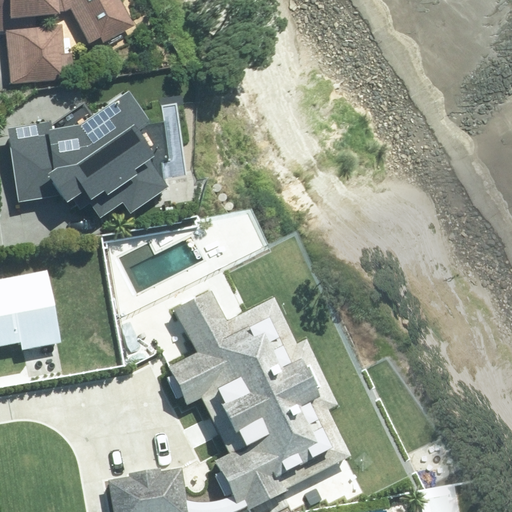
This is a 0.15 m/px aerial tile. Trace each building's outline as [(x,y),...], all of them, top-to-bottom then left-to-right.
[(0,0),(0,33),(8,33),(14,88),(75,82),(65,0),(68,0),(96,49),(137,27),(122,0),(0,0)] [(125,213),(133,225),(179,194),(150,153),(149,142),(161,134),(133,93),(97,117),(9,132),(22,209),(56,204),(71,225),(87,215),(98,231),(125,213)] [(49,273),(0,282),(0,350),(22,346),(23,351),(62,344),(49,273)] [(163,364),(185,409),(200,402),(227,455),(213,462),(238,511),(349,457),(325,409),(334,404),(305,344),(297,348),(272,298),(226,320),(211,289),(169,309),(189,350),(163,364)] [(110,483),(114,511),(185,511),(179,470),(161,473),(160,469),(131,473),(132,479),(110,483)] [(421,487),(424,511),(460,511),(457,482),(421,487)]
